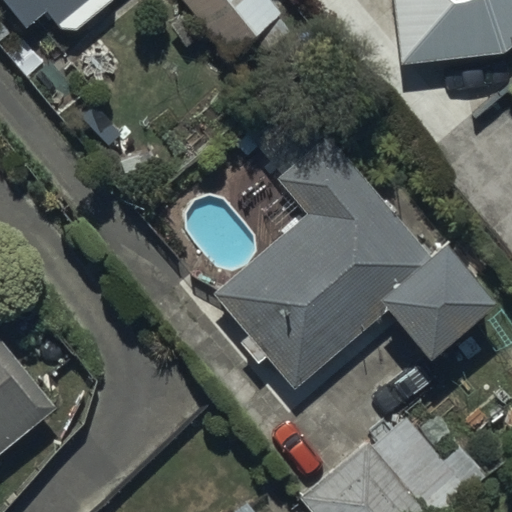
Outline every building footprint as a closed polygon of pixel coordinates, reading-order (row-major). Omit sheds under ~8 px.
[(8,0),(23,17),(41,1),(65,30),(101,0),(8,0)] [(276,0),(186,0),(222,45),(248,24),(264,43),(293,21),(276,0)] [(511,0),(394,0),(402,64),(509,52),(511,49),(511,0)] [(306,220),(219,297),(254,337),(247,344),(268,369),(277,361),(305,392),(399,310),(437,354),(505,295),(452,234),(435,249),(336,135),(284,181),(291,189),(284,195),(306,220)] [(0,330),(0,439),(53,396),(0,330)] [(372,443),(298,502),(305,511),(463,511),(478,500),(413,420),(376,449),(372,443)] [(270,511),(254,491),(228,511),(214,511),(213,510),(210,511),(270,511)]
